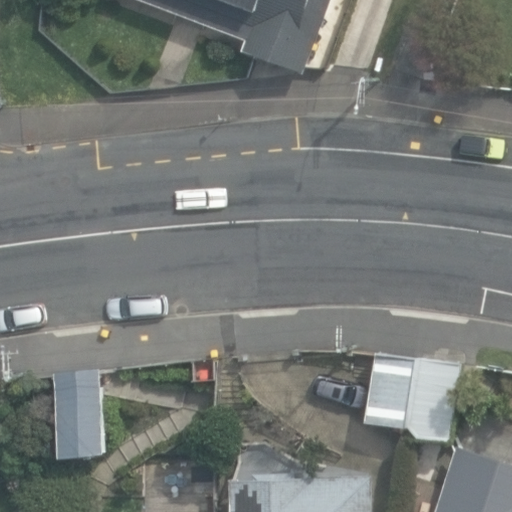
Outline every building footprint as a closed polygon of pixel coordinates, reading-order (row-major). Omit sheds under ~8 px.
[(245,46),(307,69),(333,0),(154,0),(249,36),(245,46)] [(425,433),(458,438),(468,359),(380,347),(371,419),(415,425),(425,433)] [(59,371),(68,456),(116,451),(107,366),(59,371)] [(511,511),(511,459),(463,444),(441,511),(511,511)] [(374,511),(374,468),(298,470),(298,463),(259,464),(259,469),(234,470),(234,511),(374,511)]
